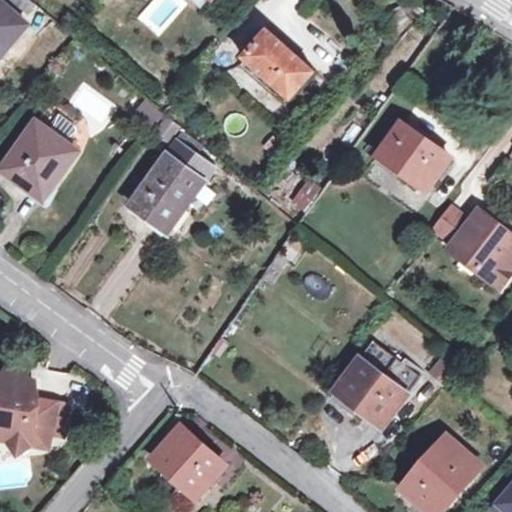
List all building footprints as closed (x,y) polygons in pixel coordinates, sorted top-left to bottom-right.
[(0,0),(0,59),(1,60),(29,25),(0,0)] [(247,57),(293,99),(316,73),(270,32),(247,57)] [(163,116),(146,101),(133,116),(150,131),(163,116)] [(61,114),(49,130),(69,145),(78,133),(77,126),(61,114)] [(158,134),(167,141),(178,126),(169,119),(158,134)] [(4,169),(23,184),(27,179),(50,196),(80,153),(69,145),(49,130),(38,122),(4,169)] [(455,159),(402,122),(378,156),(430,194),(455,159)] [(133,204),(172,232),(216,169),(178,142),(133,204)] [(310,182),(295,203),(309,213),(324,192),(310,182)] [(469,222),(449,207),(433,229),(452,244),(448,250),(460,259),(468,256),(477,263),(477,273),(499,290),(511,273),(511,235),(509,233),(506,236),(501,233),(504,230),(478,210),(469,222)] [(279,255),(264,277),(274,285),(289,263),(279,255)] [(468,256),(460,259),(477,273),(477,263),(468,256)] [(375,342),(339,390),(387,426),(411,395),(424,378),(375,342)] [(432,374),(445,385),(463,364),(449,352),(432,374)] [(15,364),(12,379),(27,381),(30,366),(15,364)] [(0,439),(13,442),(21,455),(34,445),(51,449),(54,435),(66,437),(71,407),(34,401),(38,383),(27,381),(12,379),(7,378),(4,396),(0,398),(0,439)] [(197,499),(223,470),(207,456),(212,451),(184,427),(154,461),(197,499)] [(434,511),(452,491),(458,496),(484,466),(449,437),(405,488),(432,511),(434,511)] [(228,465),(212,451),(207,456),(223,470),(228,465)] [(506,511),(511,511),(511,489),(498,505),(506,511)] [(444,511),(458,496),(452,491),(434,511),(444,511)]
